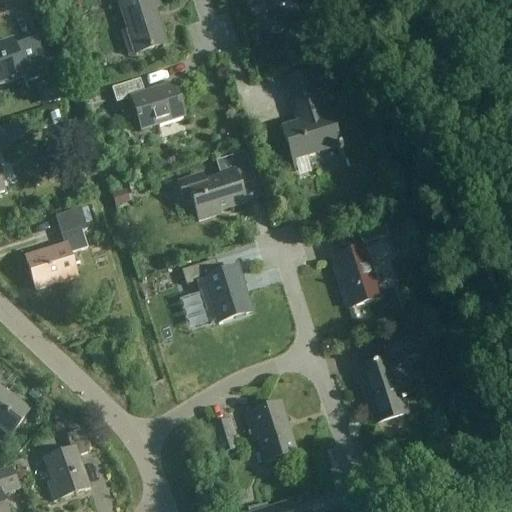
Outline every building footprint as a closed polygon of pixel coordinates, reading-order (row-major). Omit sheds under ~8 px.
[(120,7),(127,32),(120,34),(127,57),(135,54),(135,57),(165,47),(154,12),(160,10),(156,0),(138,0),(138,1),(120,7)] [(245,0),(248,11),(282,0),(245,0)] [(48,76),(36,38),(12,45),(11,42),(0,46),(0,86),(22,80),(23,84),(48,76)] [(335,65),(319,70),(321,77),(338,72),(335,65)] [(325,117),(311,74),(284,82),(292,105),(297,104),(303,123),(282,130),(292,162),(336,149),(338,155),(341,155),(328,115),(325,117)] [(34,86),(37,96),(54,90),(51,80),(34,86)] [(144,96),(139,82),(111,91),(115,105),(130,100),(140,131),(184,117),(174,87),(144,96)] [(0,195),(4,195),(1,186),(4,184),(0,169),(0,147),(22,140),(17,125),(1,130),(0,130),(0,195)] [(180,182),(178,186),(184,203),(192,200),(198,220),(199,223),(219,217),(218,214),(245,205),(244,203),(240,188),(239,187),(254,182),(245,154),(220,162),(224,175),(219,177),(204,181),(203,178),(199,175),(180,182)] [(115,208),(129,204),(126,192),(111,196),(115,208)] [(24,260),(35,292),(75,279),(68,257),(81,253),(76,236),(86,233),(79,212),(55,220),(63,247),(24,260)] [(383,223),(357,232),(361,245),(388,236),(389,242),(403,237),(398,219),(383,223)] [(333,258),(349,311),(380,302),(363,249),(333,258)] [(217,326),(250,315),(236,270),(218,276),(214,262),(181,273),(186,288),(203,282),(217,326)] [(373,428),(406,417),(392,371),(419,363),(430,359),(421,332),(383,345),(387,356),(389,361),(356,371),(373,428)] [(0,430),(7,436),(2,442),(6,444),(29,413),(0,391),(0,430)] [(295,455),(278,405),(242,417),(251,444),(256,442),(263,465),(295,455)] [(52,420),(52,432),(64,432),(64,420),(52,420)] [(213,426),(222,454),(235,450),(226,422),(213,426)] [(46,485),(53,504),(89,491),(77,459),(89,455),(80,432),(65,438),(70,452),(43,462),(51,484),(46,485)] [(0,511),(5,511),(1,498),(18,491),(10,470),(0,473),(0,511)]
